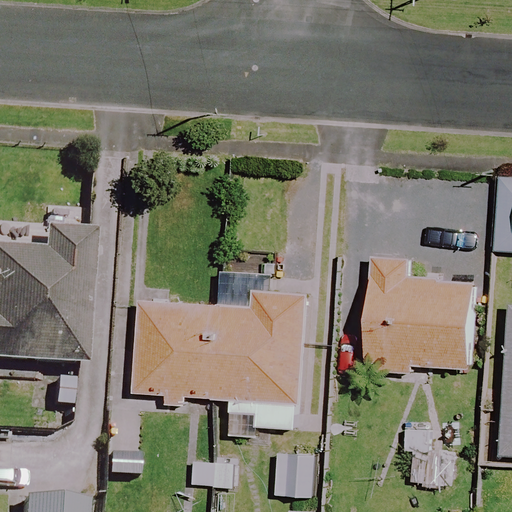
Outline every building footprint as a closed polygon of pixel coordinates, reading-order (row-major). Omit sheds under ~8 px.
[(511,182),(500,182),(495,254),(511,255),(511,182)] [(35,233),(34,258),(0,256),(0,370),(78,374),(85,235),(35,233)] [(473,376),(479,287),(434,285),(435,257),(375,254),(367,369),(473,376)] [(229,429),(322,435),(330,319),(309,318),(311,297),(256,293),(255,312),(144,305),(138,392),(231,398),(229,429)] [(511,324),(503,459),(511,459),(511,324)] [(453,490),(455,457),(414,454),(412,487),(453,490)] [(316,457),(276,457),(276,500),(316,500),(316,457)] [(214,491),(211,511),(232,511),(238,465),(195,460),(191,488),(214,491)] [(146,511),(148,493),(116,490),(114,511),(146,511)]
